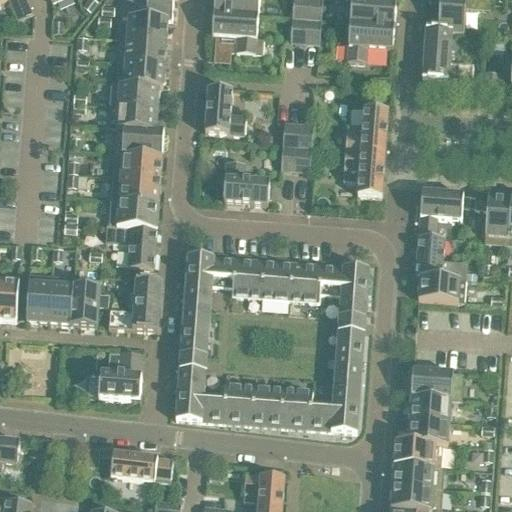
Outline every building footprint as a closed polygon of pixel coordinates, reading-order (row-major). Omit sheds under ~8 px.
[(0,0),(0,7),(8,4),(18,26),(34,19),(25,0),(49,0),(53,8),(70,0),(0,0)] [(124,0),(122,21),(172,25),(174,0),(124,0)] [(215,0),(214,19),(258,23),(259,0),(215,0)] [(294,0),(292,23),(307,25),(309,1),(294,0)] [(352,5),(350,28),(394,31),(396,8),(371,6),(371,0),(345,0),(345,4),(352,5)] [(426,33),(426,34),(464,37),(466,13),(490,15),(490,0),(440,0),(438,34),(426,33)] [(309,1),(307,25),(321,26),(323,2),(309,1)] [(91,2),(84,11),(90,16),(98,7),(91,2)] [(102,19),(114,20),(114,12),(102,11),(102,19)] [(258,23),(214,19),(212,41),(238,43),(236,58),(256,60),(256,59),(262,60),(264,45),(257,44),(258,23)] [(119,43),(119,44),(167,47),(168,25),(172,26),(172,25),(122,21),(122,22),(128,22),(127,44),(119,43)] [(111,22),(99,22),(99,30),(110,30),(111,22)] [(290,47),(305,48),(307,25),(292,23),(290,47)] [(307,25),(305,48),(319,49),(321,26),(307,25)] [(63,26),(55,26),(54,38),(62,38),(63,26)] [(394,31),(350,28),(347,66),(366,68),(367,52),(393,54),(394,31)] [(426,34),(425,49),(451,51),(452,37),(464,38),(464,37),(426,34)] [(78,54),(86,55),(87,43),(79,42),(78,54)] [(119,44),(118,67),(165,70),(167,47),(119,44)] [(451,51),(425,49),(422,84),(472,88),(474,70),(450,68),(451,51)] [(77,73),(89,73),(89,66),(77,65),(77,73)] [(112,88),(112,89),(163,93),(165,70),(118,67),(116,89),(112,88)] [(485,89),(497,90),(498,78),(486,77),(485,89)] [(377,95),(390,96),(391,83),(378,82),(377,95)] [(112,89),(110,111),(158,114),(159,93),(163,94),(163,93),(112,89)] [(209,93),(209,94),(205,138),(245,141),(246,122),(231,120),(233,95),(209,93)] [(74,107),(86,108),(87,100),(75,99),(74,107)] [(74,109),(73,117),(85,117),(86,109),(74,109)] [(110,111),(109,132),(164,136),(156,135),(158,114),(110,111)] [(347,131),(345,156),(385,159),(388,115),(364,114),(363,132),(347,131)] [(285,128),(283,151),(297,152),(299,129),(285,128)] [(299,129),(297,152),(312,153),(313,130),(299,129)] [(117,133),(115,158),(162,162),(164,136),(109,132),(109,133),(117,133)] [(71,155),(79,155),(80,143),(72,143),(71,155)] [(281,175),(295,176),(297,152),(283,151),(281,175)] [(297,152),(295,176),(310,177),(312,153),(297,152)] [(385,159),(345,156),(343,186),(359,187),(358,200),(382,202),(385,159)] [(115,158),(113,182),(160,185),(162,162),(115,158)] [(70,166),(69,178),(77,179),(78,167),(70,166)] [(224,207),(268,210),(270,186),(251,185),(252,169),(227,167),(224,207)] [(68,192),(76,192),(77,180),(69,180),(68,192)] [(113,182),(111,205),(159,209),(160,185),(113,182)] [(422,196),(419,240),(436,242),(437,224),(461,225),(463,212),(463,203),(463,199),(422,196)] [(475,200),(474,214),(487,215),(488,201),(475,200)] [(485,249),(507,250),(511,203),(488,201),(487,215),(485,249)] [(107,230),(107,231),(157,235),(159,209),(111,205),(110,230),(107,230)] [(65,226),(77,227),(78,219),(66,218),(65,226)] [(64,237),(76,238),(77,229),(65,229),(64,237)] [(157,235),(107,231),(106,248),(130,250),(128,272),(154,274),(157,235)] [(419,240),(416,281),(466,285),(467,267),(443,266),(444,259),(445,245),(445,242),(436,242),(419,240)] [(454,246),(445,245),(444,259),(453,259),(454,246)] [(12,263),(20,263),(20,251),(12,251),(12,263)] [(33,252),(32,264),(40,264),(41,252),(33,252)] [(54,265),(62,266),(62,254),(54,253),(54,265)] [(90,257),(89,265),(101,266),(102,258),(90,257)] [(188,260),(186,294),(212,295),(212,291),(233,292),(232,301),(233,301),(236,263),(188,260)] [(264,266),(236,263),(233,301),(261,303),(264,266)] [(261,303),(290,305),(293,268),(264,266),(261,303)] [(290,305),(319,308),(322,270),(293,268),(290,305)] [(483,281),(491,281),(492,269),(484,269),(483,281)] [(341,300),(341,305),(367,306),(369,273),(322,270),(319,308),(320,308),(320,299),(341,300)] [(26,327),(49,329),(52,281),(51,288),(29,287),(26,327)] [(49,329),(70,330),(74,283),(52,281),(49,329)] [(466,285),(416,281),(416,282),(420,282),(418,305),(458,308),(460,285),(466,285)] [(74,283),(70,330),(97,332),(101,285),(74,283)] [(0,325),(16,326),(19,286),(0,284),(0,325)] [(136,284),(135,297),(161,299),(162,286),(136,284)] [(186,294),(185,310),(211,312),(212,295),(186,294)] [(161,299),(135,297),(134,317),(110,315),(109,333),(158,337),(161,299)] [(492,301),(491,309),(503,310),(504,302),(492,301)] [(338,337),(336,369),(362,371),(364,339),(365,336),(366,323),(365,323),(367,306),(341,305),(339,321),(338,337)] [(185,310),(183,327),(209,329),(211,312),(185,310)] [(180,375),(179,391),(205,393),(206,377),(207,364),(207,361),(209,329),(183,327),(181,359),(180,372),(180,375)] [(140,407),(144,359),(118,357),(118,358),(109,357),(108,380),(101,379),(99,404),(140,407)] [(336,369),(335,386),(361,387),(362,371),(336,369)] [(413,375),(411,402),(451,405),(453,378),(413,375)] [(485,389),(497,390),(498,382),(486,381),(485,389)] [(335,386),(333,403),(359,405),(361,387),(335,386)] [(176,425),(223,428),(226,390),(225,390),(225,399),(204,397),(205,393),(179,391),(176,425)] [(223,428),(252,430),(255,392),(226,390),(223,428)] [(252,430),(281,432),(284,395),(255,392),(252,430)] [(281,432),(309,435),(312,397),(284,395),(281,432)] [(312,397),(309,435),(357,438),(359,405),(333,403),(333,407),(312,405),(313,397),(312,397)] [(411,402),(409,425),(449,428),(451,405),(411,402)] [(487,421),(495,421),(496,410),(488,409),(487,421)] [(409,425),(408,446),(448,449),(449,428),(409,425)] [(482,430),(481,438),(493,440),(494,432),(482,430)] [(20,447),(0,444),(0,468),(18,471),(20,447)] [(396,446),(394,470),(434,473),(441,473),(443,450),(448,451),(448,449),(408,446),(396,446)] [(484,466),(492,466),(492,454),(484,454),(484,466)] [(173,465),(114,458),(111,482),(155,487),(156,482),(171,484),(173,465)] [(394,470),(392,491),(432,494),(442,494),(444,473),(441,473),(434,473),(394,470)] [(259,507),(258,511),(282,511),(285,483),(245,480),(243,506),(259,507)] [(482,496),(489,497),(490,485),(482,484),(482,496)] [(432,494),(392,491),(390,511),(440,511),(442,494),(432,494)] [(489,499),(480,498),(479,511),(488,511),(489,499)] [(31,511),(32,507),(0,503),(0,511),(31,511)]
